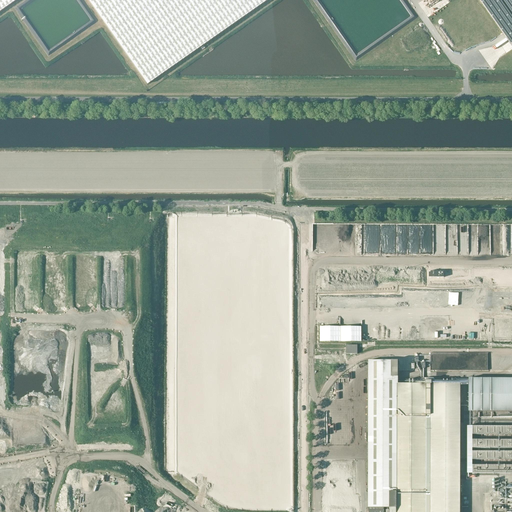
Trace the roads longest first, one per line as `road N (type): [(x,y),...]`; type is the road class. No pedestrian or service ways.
road 1 (track): [(511,209),(0,203)]
road 2 (unclassified): [(0,99),(511,100)]
road 3 (unknown): [(65,454),(72,337),(83,320),(107,318),(124,336),(146,465),(86,455)]
road 4 (unknown): [(218,511),(227,423),(279,417)]
